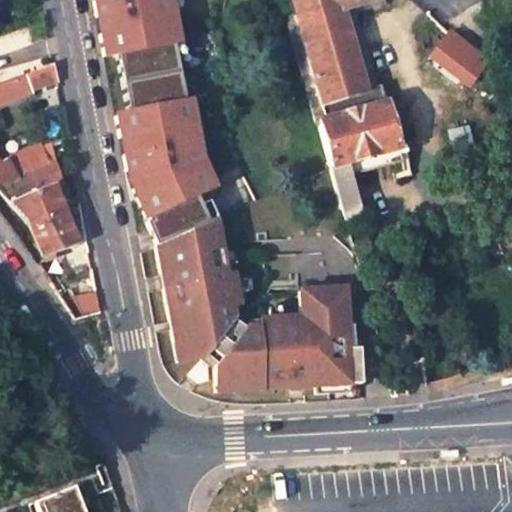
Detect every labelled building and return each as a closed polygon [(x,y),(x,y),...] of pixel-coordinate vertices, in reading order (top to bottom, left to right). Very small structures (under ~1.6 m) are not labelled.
[(92,0),(105,63),(119,61),(171,53),(180,52),(170,0),(92,0)] [(330,175),(402,158),(389,104),(372,109),(346,16),(399,0),(287,0),(323,122),(317,125),(330,175)] [(420,59),(460,91),(484,61),(444,29),(420,59)] [(171,53),(119,61),(130,117),(112,121),(116,143),(125,188),(148,235),(156,251),(209,230),(198,204),(217,196),(203,165),(191,106),(182,108),(171,53)] [(0,102),(58,81),(51,65),(0,84),(0,186),(13,180),(4,163),(0,164),(0,102)] [(27,174),(46,166),(44,146),(28,149),(4,163),(13,180),(27,174)] [(46,166),(27,174),(13,180),(0,186),(0,200),(24,225),(25,227),(64,214),(55,193),(61,190),(49,163),(46,166)] [(358,215),(352,195),(336,200),(342,220),(358,215)] [(25,227),(46,262),(80,247),(64,214),(25,227)] [(209,230),(156,251),(162,289),(176,370),(203,369),(236,325),(219,225),(209,230)] [(248,331),(213,374),(214,400),(280,397),(350,393),(347,293),(298,295),(299,321),(260,323),(260,330),(248,331)] [(82,511),(73,487),(34,502),(38,511),(82,511)]
